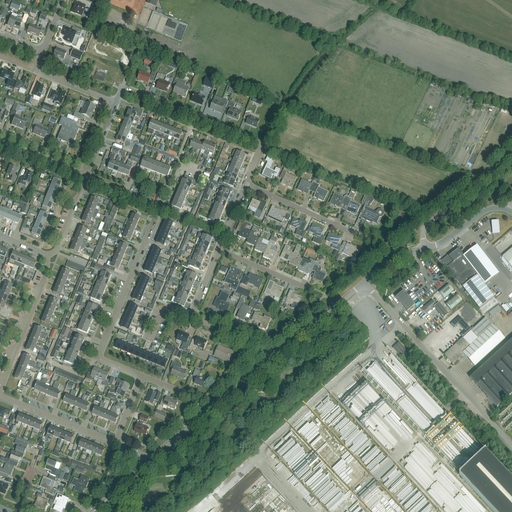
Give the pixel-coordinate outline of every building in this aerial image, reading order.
[(20,5),(12,1),(9,7),(18,11),(20,5)] [(75,14),(75,13),(82,16),(85,6),(76,2),(73,9),(71,12),(75,14)] [(88,14),(95,17),(99,7),(93,4),(88,14)] [(16,19),(13,27),(18,30),(22,21),(25,23),(28,16),(24,14),(23,18),(17,16),(16,19)] [(16,19),(10,16),(7,25),(13,27),(16,19)] [(27,33),(32,35),(36,27),(32,25),(34,21),(28,19),(26,25),(29,27),(27,33)] [(169,19),(167,26),(175,29),(177,24),(171,22),(172,20),(169,19)] [(41,29),(42,26),(40,25),(39,28),(36,27),(32,35),(38,37),(41,29)] [(75,35),(80,37),(82,31),(73,27),(71,30),(65,28),(62,34),(66,36),(65,40),(67,41),(67,42),(69,43),(69,42),(71,43),(75,35)] [(57,49),(54,55),(56,56),(55,56),(58,58),(58,57),(64,59),(66,53),(57,49)] [(80,61),(83,53),(73,49),(70,57),(80,61)] [(14,74),(11,73),(12,72),(8,70),(7,71),(3,69),(0,77),(8,81),(5,87),(12,90),(16,81),(12,80),(14,74)] [(153,81),(156,73),(152,71),(151,76),(141,72),(137,79),(138,80),(138,81),(140,82),(141,81),(148,84),(149,80),(153,81)] [(158,73),(154,81),(159,83),(156,88),(160,90),(160,89),(167,92),(170,84),(160,80),(162,75),(158,73)] [(29,85),(28,84),(29,81),(24,79),(22,82),(18,80),(15,88),(19,90),(20,88),(26,91),(29,85)] [(212,89),(215,81),(210,79),(207,87),(212,89)] [(173,85),(176,86),(173,93),(185,97),(189,89),(184,87),(185,84),(175,80),(173,85)] [(34,91),(33,95),(40,98),(41,95),(43,96),(45,92),(42,91),(43,87),(38,84),(35,91),(34,91)] [(61,104),(65,93),(58,90),(57,93),(55,93),(56,92),(52,90),(49,99),(54,101),(54,102),(56,102),(55,104),(56,106),(58,107),(60,106),(60,104),(61,104)] [(202,106),(205,98),(194,94),(191,101),(202,106)] [(92,112),(95,107),(87,103),(88,100),(82,98),(80,101),(85,103),(82,108),(92,112)] [(220,113),(223,107),(226,108),(228,102),(222,99),(220,104),(214,101),(210,109),(220,113)] [(12,109),(18,112),(20,106),(18,105),(19,103),(15,102),(12,109)] [(230,102),(226,110),(229,112),(227,116),(238,120),(241,112),(233,109),(235,104),(230,102)] [(48,113),(48,112),(49,112),(52,106),(44,103),(41,109),(48,113)] [(90,118),(92,112),(82,108),(80,114),(75,112),(73,116),(80,119),(82,115),(90,118)] [(135,119),(135,118),(136,116),(140,118),(143,112),(134,108),(133,112),(129,110),(126,115),(135,119)] [(5,114),(0,111),(0,123),(0,124),(2,119),(2,120),(3,118),(4,116),(7,117),(9,112),(6,110),(5,114)] [(249,116),(251,112),(247,110),(243,119),(247,120),(246,124),(256,128),(259,120),(249,116)] [(21,117),(15,115),(11,125),(17,127),(21,117)] [(126,115),(124,120),(132,124),(133,124),(134,121),(138,123),(139,120),(135,119),(135,118),(135,119),(126,115)] [(24,119),(21,117),(17,127),(23,130),(25,123),(29,124),(31,119),(25,116),(24,119)] [(61,117),(58,125),(62,126),(57,139),(72,145),(79,128),(71,125),(73,122),(61,117)] [(32,133),(38,136),(42,125),(39,124),(40,120),(35,118),(31,127),(35,128),(32,133)] [(147,133),(152,135),(154,130),(157,122),(152,120),(148,119),(146,123),(150,124),(147,133)] [(122,125),(130,129),(131,129),(132,126),(136,128),(137,125),(133,124),(132,124),(124,120),(122,125)] [(157,122),(154,130),(156,131),(155,136),(157,137),(162,124),(157,122)] [(167,126),(162,124),(157,137),(160,138),(162,139),(167,126)] [(42,125),(38,136),(44,138),(47,131),(50,132),(52,127),(49,125),(48,128),(43,126),(42,127),(43,125),(42,125)] [(130,129),(122,125),(120,131),(128,134),(130,131),(134,133),(135,131),(131,129),(130,129)] [(162,139),(167,141),(168,139),(172,128),(167,126),(162,139)] [(170,142),(172,143),(174,139),(177,130),(172,128),(168,139),(171,140),(170,142)] [(175,144),(177,145),(182,133),(177,130),(174,139),(177,140),(175,144)] [(133,136),(128,134),(120,131),(118,136),(126,139),(131,141),(132,138),(133,136)] [(126,139),(118,136),(116,141),(124,144),(126,141),(130,143),(131,141),(126,139)] [(192,152),(194,153),(198,141),(193,139),(189,147),(193,148),(192,152)] [(202,149),(204,143),(198,141),(194,153),(196,153),(197,150),(201,151),(202,149)] [(205,141),(204,143),(202,149),(205,151),(203,154),(206,155),(211,143),(205,141)] [(216,145),(211,143),(206,155),(208,156),(209,153),(213,154),(216,145)] [(132,154),(138,156),(142,148),(136,146),(132,154)] [(237,151),(234,157),(244,161),(246,155),(237,151)] [(116,162),(113,161),(115,155),(110,153),(108,160),(110,161),(107,168),(113,170),(116,162)] [(130,160),(138,164),(141,158),(132,154),(130,160)] [(144,158),(140,167),(146,169),(149,160),(150,158),(145,156),(144,158)] [(274,171),(269,169),(274,159),(268,156),(266,161),(268,162),(267,164),(261,175),(272,180),(274,176),(276,177),(280,170),(276,168),(274,171)] [(242,166),(244,161),(234,157),(233,159),(230,158),(229,160),(232,162),(242,166)] [(121,164),(118,163),(120,159),(117,158),(116,162),(113,170),(118,172),(121,164)] [(121,164),(118,172),(123,174),(126,166),(123,165),(125,160),(122,160),(121,164)] [(149,160),(146,169),(151,171),(155,162),(149,160)] [(128,162),(126,166),(123,174),(128,176),(132,166),(129,165),(130,162),(128,162)] [(155,162),(151,171),(157,173),(160,164),(155,162)] [(230,167),(239,171),(242,166),(232,162),(231,165),(228,163),(227,166),(230,167)] [(160,164),(157,173),(162,175),(165,166),(160,164)] [(17,168),(10,166),(6,174),(10,176),(8,180),(14,182),(16,176),(14,175),(17,168)] [(165,166),(162,175),(167,177),(171,168),(165,166)] [(230,167),(228,173),(237,176),(239,171),(230,167)] [(286,173),(287,169),(284,168),(279,178),(283,179),(281,183),(292,188),(297,178),(286,173)] [(20,178),(18,183),(24,186),(26,183),(29,184),(31,179),(33,179),(34,175),(27,172),(25,176),(24,176),(23,179),(20,178)] [(235,182),(237,176),(228,173),(227,175),(223,174),(222,176),(226,178),(235,182)] [(49,180),(52,181),(51,184),(59,187),(61,182),(55,179),(56,176),(52,174),(49,180)] [(183,179),(180,185),(190,188),(191,186),(193,187),(196,181),(185,176),(183,180),(183,179)] [(220,179),(218,183),(229,188),(230,186),(233,187),(235,182),(226,178),(225,181),(220,179)] [(463,182),(456,179),(454,183),(457,184),(456,186),(459,188),(460,185),(462,186),(463,182)] [(309,189),(313,191),(316,184),(313,182),(312,184),(302,180),(297,190),(307,194),(309,189)] [(209,182),(207,189),(209,190),(211,191),(213,187),(215,184),(209,182)] [(47,189),(49,190),(57,193),(59,187),(51,184),(48,183),(47,187),(48,187),(47,189)] [(316,184),(313,191),(316,192),(313,197),(323,202),(328,192),(318,187),(319,185),(316,184)] [(190,188),(180,185),(178,190),(187,194),(189,191),(191,192),(192,190),(189,189),(190,188)] [(217,193),(219,194),(229,198),(231,192),(223,189),(222,188),(220,192),(217,190),(217,193)] [(352,189),(348,197),(352,199),(353,200),(357,191),(352,189)] [(49,190),(47,195),(54,198),(57,193),(49,190)] [(185,199),(187,194),(178,190),(176,195),(185,199)] [(341,204),(344,206),(348,197),(345,196),(344,198),(334,193),(329,204),(339,208),(341,204)] [(215,195),(214,198),(217,199),(226,203),(229,198),(219,194),(218,197),(215,195)] [(52,204),(54,198),(47,195),(44,200),(52,204)] [(185,199),(176,195),(174,200),(183,204),(185,199)] [(361,213),(364,214),(362,218),(372,223),(372,222),(376,224),(380,217),(381,217),(384,215),(384,212),(382,210),(379,210),(376,212),(367,208),(367,207),(368,208),(370,205),(372,203),(373,200),(373,198),(369,196),(364,205),(361,213)] [(99,200),(91,197),(89,203),(97,206),(99,207),(100,205),(98,204),(99,200)] [(356,216),(360,206),(351,201),(352,199),(348,197),(344,206),(348,207),(346,211),(356,216)] [(50,209),(52,204),(44,200),(39,198),(37,202),(43,204),(41,209),(48,212),(49,209),(50,209)] [(215,204),(224,208),(226,203),(217,199),(216,202),(213,201),(212,203),(215,204)] [(262,212),(266,203),(261,201),(260,203),(253,199),(249,206),(257,209),(254,216),(262,220),(265,213),(262,212)] [(181,210),(183,204),(174,200),(171,206),(181,210)] [(95,210),(97,206),(89,203),(87,209),(94,212),(97,213),(98,211),(95,210)] [(224,208),(215,204),(213,210),(222,213),(224,208)] [(272,206),(268,216),(282,222),(284,219),(288,221),(291,216),(286,214),(287,213),(272,206)] [(2,217),(7,220),(10,212),(7,211),(9,208),(6,207),(2,217)] [(87,209),(84,215),(92,218),(95,219),(95,217),(97,213),(94,212),(87,209)] [(213,210),(211,215),(220,219),(222,213),(213,210)] [(12,222),(17,212),(14,211),(13,213),(10,212),(7,220),(12,222)] [(20,213),(17,212),(12,222),(18,224),(21,216),(18,215),(20,213)] [(39,215),(36,214),(35,216),(45,220),(48,215),(40,212),(39,215)] [(132,214),(130,220),(137,223),(140,217),(141,213),(138,212),(136,216),(132,214)] [(84,215),(82,221),(93,226),(94,223),(91,221),(92,218),(84,215)] [(220,219),(211,215),(209,220),(218,224),(220,219)] [(43,226),(45,220),(35,216),(34,219),(37,220),(36,222),(43,226)] [(174,227),(172,226),(173,223),(166,219),(163,225),(171,228),(171,229),(173,229),(174,227)] [(290,222),(288,225),(298,229),(296,235),(303,238),(306,232),(303,231),(307,223),(302,221),(301,223),(293,219),(292,223),(290,222)] [(137,223),(130,220),(127,226),(135,229),(137,223)] [(36,222),(33,228),(41,231),(43,226),(36,222)] [(251,232),(245,229),(246,225),(243,224),(239,232),(238,236),(247,240),(251,232)] [(126,228),(125,232),(133,235),(135,229),(127,226),(126,225),(125,227),(126,228)] [(168,235),(171,229),(171,228),(163,225),(160,232),(168,235)] [(311,228),(309,232),(314,234),(313,236),(315,237),(312,242),(321,246),(325,237),(321,235),(324,230),(313,225),(311,228)] [(39,237),(41,232),(41,231),(33,228),(31,227),(30,229),(33,230),(31,233),(39,237)] [(77,233),(85,236),(90,238),(91,235),(86,233),(87,230),(80,227),(77,233)] [(130,241),(133,235),(125,232),(123,231),(122,233),(124,234),(122,237),(130,241)] [(251,232),(247,240),(246,243),(256,247),(259,239),(253,236),(255,232),(251,231),(251,232)] [(160,232),(158,238),(166,241),(168,235),(160,232)] [(197,239),(201,240),(210,244),(212,238),(209,237),(210,234),(204,232),(202,237),(198,236),(197,239)] [(85,236),(77,233),(75,238),(83,242),(83,241),(87,243),(88,241),(84,239),(85,236)] [(339,251),(341,246),(338,244),(340,239),(329,234),(326,241),(333,244),(331,248),(339,251)] [(112,246),(115,238),(109,236),(106,244),(112,246)] [(80,247),(82,248),(83,246),(81,245),(83,242),(75,238),(72,244),(80,247)] [(158,238),(156,243),(164,246),(166,241),(158,238)] [(259,239),(256,247),(254,250),(264,254),(268,245),(261,243),(263,239),(260,238),(259,239)] [(201,240),(198,245),(208,249),(210,244),(201,240)] [(270,240),(268,245),(264,254),(263,256),(273,261),(276,252),(270,250),(271,246),(273,247),(273,246),(274,246),(276,242),(270,240)] [(125,252),(128,246),(120,243),(118,249),(125,252)] [(342,246),(338,254),(341,255),(342,253),(352,258),(353,255),(356,257),(356,258),(359,250),(356,249),(357,248),(347,243),(345,247),(342,246)] [(79,251),(80,247),(72,244),(70,250),(79,254),(80,252),(79,251)] [(176,253),(179,246),(176,245),(175,249),(172,248),(170,251),(176,253)] [(194,249),(196,251),(205,254),(208,249),(198,245),(197,248),(195,247),(194,249)] [(293,254),(290,262),(289,264),(298,268),(302,260),(296,257),(301,246),(297,245),(293,254)] [(454,251),(454,250),(453,251),(454,252),(448,256),(443,261),(463,286),(480,308),(494,298),(484,285),(496,275),(474,247),(477,245),(462,257),(461,256),(463,255),(458,248),(454,251)] [(290,262),(293,254),(287,251),(289,247),(286,246),(280,258),(290,262)] [(154,248),(152,253),(159,256),(159,257),(162,258),(163,255),(160,254),(162,251),(154,248)] [(511,248),(502,256),(511,268),(511,248)] [(115,255),(123,258),(125,252),(118,249),(115,255)] [(203,259),(205,254),(196,251),(194,256),(203,259)] [(18,254),(12,252),(11,256),(8,255),(5,261),(8,262),(6,266),(9,267),(10,263),(11,263),(12,261),(15,262),(18,254)] [(111,256),(114,257),(113,261),(121,264),(123,258),(115,255),(112,253),(111,256)] [(152,253),(149,259),(157,263),(159,257),(159,256),(152,253)] [(24,257),(18,254),(15,262),(14,265),(13,269),(15,269),(16,266),(17,266),(18,263),(21,264),(24,257)] [(201,265),(203,259),(194,256),(193,259),(189,257),(188,260),(190,260),(201,265)] [(24,265),(27,267),(30,259),(24,257),(21,264),(20,267),(18,271),(20,272),(22,268),(23,269),(24,265)] [(302,260),(298,268),(298,270),(307,274),(308,273),(311,274),(312,271),(316,262),(310,259),(309,261),(303,258),(302,260)] [(36,262),(30,259),(27,267),(25,270),(24,273),(26,274),(28,271),(28,270),(28,271),(29,268),(33,269),(36,262)] [(118,270),(121,264),(113,261),(109,259),(108,262),(112,263),(110,267),(107,265),(106,268),(114,271),(115,269),(118,270)] [(147,265),(154,268),(157,263),(149,259),(147,265)] [(187,264),(183,263),(182,266),(187,268),(188,266),(199,270),(201,265),(190,260),(189,263),(188,263),(187,264)] [(316,262),(312,271),(315,272),(312,278),(322,283),(326,274),(320,272),(321,268),(318,267),(319,263),(316,262)] [(154,268),(147,265),(144,271),(154,275),(155,273),(156,273),(157,270),(154,268)] [(238,282),(240,275),(237,274),(239,270),(231,267),(224,282),(231,285),(230,288),(236,291),(240,282),(238,282)] [(70,272),(63,269),(60,275),(68,278),(70,272)] [(184,276),(185,277),(195,281),(197,275),(195,274),(195,272),(188,269),(186,275),(185,274),(184,276)] [(111,275),(105,273),(102,272),(100,277),(109,281),(111,275)] [(159,274),(157,278),(165,281),(167,274),(165,273),(163,276),(159,274)] [(260,287),(263,280),(249,274),(248,277),(245,275),(241,284),(246,286),(248,283),(255,286),(255,285),(260,287)] [(60,275),(58,281),(65,284),(68,285),(69,282),(67,281),(68,278),(60,275)] [(140,281),(148,284),(147,285),(150,286),(151,284),(148,283),(150,279),(142,276),(140,281)] [(109,281),(100,277),(97,282),(107,286),(109,281)] [(183,282),(193,286),(195,281),(185,277),(184,280),(182,279),(181,282),(183,282)] [(162,286),(164,282),(156,279),(154,284),(159,286),(158,289),(160,290),(162,286)] [(58,281),(55,286),(63,290),(65,284),(58,281)] [(146,290),(147,285),(148,284),(140,281),(138,286),(146,290)] [(279,298),(283,288),(274,284),(274,283),(270,281),(264,294),(270,296),(270,294),(275,296),(274,299),(278,301),(279,298)] [(12,285),(5,282),(2,288),(10,291),(12,285)] [(97,282),(95,288),(104,292),(107,286),(97,282)] [(193,286),(183,282),(181,288),(190,291),(193,286)] [(439,293),(444,299),(454,290),(449,284),(439,293)] [(62,293),(63,290),(55,286),(53,292),(62,296),(63,294),(62,293)] [(146,290),(138,286),(135,293),(143,296),(145,298),(146,295),(144,294),(146,290)] [(2,288),(0,293),(8,297),(10,291),(2,288)] [(102,297),(104,292),(95,288),(93,293),(102,297)] [(176,292),(179,293),(188,297),(190,291),(181,288),(180,291),(177,289),(176,292)] [(243,290),(241,295),(248,298),(250,292),(243,290)] [(295,309),(297,304),(299,304),(302,297),(293,294),(294,292),(290,290),(287,298),(285,302),(292,305),(290,307),(295,309)] [(396,297),(408,311),(415,305),(403,291),(396,297)] [(217,298),(213,306),(221,310),(220,310),(226,313),(230,305),(225,303),(229,295),(221,292),(219,298),(217,298)] [(100,302),(102,297),(93,293),(92,296),(90,295),(89,297),(100,302)] [(143,296),(135,293),(132,299),(140,303),(143,296)] [(188,297),(179,293),(177,298),(186,302),(188,297)] [(446,304),(451,310),(462,300),(457,294),(446,304)] [(51,298),(48,304),(56,307),(57,308),(59,305),(57,305),(58,301),(51,298)] [(184,307),(186,302),(177,298),(175,304),(184,307)] [(240,300),(236,309),(240,310),(236,317),(244,321),(250,307),(243,304),(244,302),(245,300),(241,298),(240,300)] [(437,305),(433,300),(421,310),(425,314),(437,305)] [(86,309),(96,313),(98,307),(92,305),(89,303),(87,306),(85,305),(84,308),(86,309)] [(56,307),(48,304),(46,310),(54,313),(56,307)] [(138,307),(131,304),(128,310),(136,313),(138,307)] [(490,313),(494,317),(503,309),(499,305),(490,313)] [(94,318),(96,313),(86,309),(85,311),(83,310),(82,313),(84,314),(94,318)] [(52,316),(54,313),(46,310),(44,316),(51,319),(53,320),(54,317),(52,316)] [(134,317),(136,313),(128,310),(126,316),(133,319),(135,320),(136,317),(134,317)] [(271,319),(265,316),(264,318),(258,315),(258,314),(255,313),(252,320),(255,322),(255,321),(261,323),(260,327),(266,330),(271,319)] [(475,366),(505,339),(486,317),(474,328),(460,313),(449,322),(463,337),(444,354),(453,364),(464,354),(475,366)] [(91,323),(94,318),(84,314),(83,317),(81,316),(80,318),(82,319),(91,323)] [(51,319),(44,316),(41,322),(51,326),(52,323),(50,322),(51,319)] [(133,319),(126,316),(123,321),(131,325),(133,319)] [(82,319),(80,325),(89,328),(91,323),(82,319)] [(128,331),(131,332),(132,330),(129,328),(131,325),(123,321),(121,327),(128,331)] [(87,334),(89,328),(80,325),(79,327),(76,326),(75,329),(78,330),(77,330),(87,334)] [(43,334),(41,334),(42,329),(36,326),(33,332),(46,338),(47,335),(43,334)] [(61,335),(67,338),(70,330),(64,327),(61,335)] [(45,340),(46,338),(33,332),(31,338),(37,341),(39,337),(41,338),(45,340)] [(180,332),(177,339),(183,342),(181,349),(180,349),(186,352),(190,344),(186,342),(189,336),(180,332)] [(71,339),(73,340),(83,344),(85,339),(75,335),(74,338),(72,337),(71,339)] [(31,338),(28,345),(41,350),(42,347),(38,345),(38,346),(36,345),(37,341),(31,338)] [(206,342),(197,338),(196,341),(193,340),(189,347),(195,350),(197,346),(203,349),(206,342)] [(511,338),(470,377),(497,407),(511,393),(511,338)] [(73,340),(71,345),(80,349),(83,344),(73,340)] [(121,350),(124,342),(125,343),(125,341),(122,340),(122,341),(118,340),(115,348),(121,350)] [(121,350),(127,353),(131,345),(132,344),(128,343),(128,344),(125,343),(124,342),(121,350)] [(408,351),(399,342),(393,348),(401,357),(408,351)] [(78,355),(80,349),(71,345),(69,351),(78,355)] [(134,346),(131,345),(127,353),(133,355),(137,347),(137,348),(138,347),(135,345),(134,346)] [(216,353),(218,354),(217,357),(229,362),(233,352),(219,346),(216,353)] [(137,348),(137,347),(133,355),(140,358),(143,350),(144,350),(144,349),(141,348),(140,349),(137,348)] [(144,350),(143,350),(140,358),(146,360),(149,352),(150,353),(150,352),(147,350),(146,351),(144,350)] [(78,355),(69,351),(67,356),(76,360),(78,355)] [(152,363),(155,355),(156,355),(156,354),(153,353),(153,354),(150,353),(149,352),(146,360),(152,363)] [(22,361),(35,366),(36,364),(29,361),(31,357),(24,355),(22,361)] [(156,355),(155,355),(152,363),(158,365),(162,357),(162,358),(163,357),(159,355),(159,356),(156,355)] [(64,361),(74,365),(76,360),(67,356),(66,359),(63,358),(61,361),(64,362),(64,361)] [(162,357),(158,365),(164,368),(168,360),(168,361),(169,359),(165,358),(165,359),(162,358),(162,357)] [(34,368),(35,366),(22,361),(20,366),(26,369),(28,365),(30,366),(29,366),(34,368)] [(186,372),(180,369),(181,366),(172,362),(170,367),(173,369),(171,374),(183,379),(183,378),(184,379),(185,379),(186,376),(186,375),(185,374),(186,372)] [(24,373),(26,369),(20,366),(17,372),(30,377),(31,375),(27,373),(26,374),(24,373)] [(98,379),(98,378),(101,370),(94,367),(91,375),(87,374),(85,378),(91,381),(93,377),(98,379)] [(195,369),(192,376),(197,378),(194,384),(203,387),(206,380),(199,377),(201,371),(195,369)] [(37,383),(34,390),(40,392),(45,379),(46,376),(47,375),(48,372),(42,370),(41,373),(43,374),(41,378),(43,378),(41,383),(42,383),(41,385),(37,383)] [(106,381),(105,381),(108,373),(101,370),(98,378),(98,379),(102,381),(101,385),(104,386),(106,381)] [(27,385),(31,387),(34,379),(30,378),(30,377),(17,372),(15,378),(21,381),(23,378),(24,379),(25,378),(29,380),(27,385)] [(45,379),(40,392),(46,395),(49,388),(48,388),(49,385),(46,384),(48,380),(49,376),(47,375),(46,376),(45,379)] [(121,381),(117,379),(116,382),(120,383),(118,388),(126,391),(129,385),(121,381)] [(57,384),(55,383),(53,388),(54,388),(53,390),(49,388),(46,395),(51,397),(57,384)] [(59,385),(57,384),(51,397),(58,399),(60,393),(56,391),(57,389),(58,389),(59,385)] [(124,398),(126,391),(118,388),(116,392),(112,390),(110,389),(107,395),(115,398),(117,395),(124,398)] [(70,397),(66,395),(63,402),(69,404),(74,391),(72,390),(70,395),(71,395),(70,397)] [(69,404),(75,407),(77,400),(73,398),(74,396),(75,397),(77,392),(74,391),(69,404)] [(148,395),(149,395),(146,402),(152,404),(154,400),(158,401),(161,394),(156,392),(156,393),(150,391),(148,395)] [(82,402),(77,400),(75,407),(80,409),(86,396),(84,395),(82,400),(83,400),(82,402)] [(88,397),(86,396),(80,409),(87,412),(89,405),(85,403),(86,401),(87,402),(88,397)] [(169,399),(169,398),(166,397),(165,399),(162,398),(159,406),(162,407),(163,405),(174,410),(177,402),(169,399)] [(92,414),(98,416),(103,403),(101,402),(99,407),(100,407),(99,409),(95,407),(92,414)] [(104,409),(106,404),(103,403),(98,416),(103,419),(106,412),(102,410),(103,408),(104,409)] [(9,416),(11,412),(0,407),(0,417),(3,419),(5,414),(9,416)] [(111,414),(106,412),(103,419),(109,421),(115,408),(113,407),(111,412),(111,414)] [(115,424),(118,417),(114,415),(115,413),(115,414),(117,409),(115,408),(109,421),(115,424)] [(154,417),(164,421),(167,414),(157,410),(154,417)] [(18,422),(22,424),(25,416),(19,414),(15,424),(17,425),(18,422)] [(149,418),(142,415),(139,421),(140,422),(139,424),(137,424),(134,431),(138,433),(138,432),(146,435),(148,428),(142,426),(143,423),(146,424),(148,419),(149,418)] [(22,424),(28,426),(31,419),(25,416),(22,424)] [(28,426),(34,429),(37,421),(31,419),(28,426)] [(43,423),(37,421),(34,429),(40,431),(41,428),(43,423)] [(0,431),(7,434),(9,430),(0,426),(0,431)] [(50,435),(53,437),(56,429),(50,426),(46,437),(49,438),(50,435)] [(432,432),(438,439),(444,434),(437,427),(432,432)] [(59,439),(62,431),(56,429),(53,437),(59,439)] [(65,441),(68,434),(62,431),(59,439),(57,445),(59,446),(61,440),(65,441)] [(65,441),(64,443),(66,444),(67,442),(71,444),(74,436),(68,434),(65,441)] [(78,447),(84,449),(87,442),(81,439),(78,447)] [(12,450),(10,453),(22,458),(28,445),(16,440),(14,444),(18,445),(15,451),(12,450)] [(283,441),(275,447),(287,463),(299,454),(298,454),(300,453),(300,452),(305,449),(301,444),(298,447),(294,441),(287,446),(283,441)] [(90,452),(93,444),(87,442),(84,449),(83,452),(86,453),(86,450),(90,452)] [(93,444),(90,452),(88,455),(90,455),(92,453),(95,454),(96,454),(99,447),(93,444)] [(102,457),(105,449),(99,447),(96,454),(95,454),(95,456),(97,457),(98,455),(102,457)] [(485,450),(459,475),(493,511),(511,511),(511,478),(487,452),(485,450)] [(22,458),(10,453),(10,454),(12,454),(9,460),(2,457),(0,461),(4,462),(16,467),(20,458),(22,459),(22,458)] [(49,459),(45,469),(51,471),(50,474),(55,476),(59,478),(62,472),(61,471),(58,470),(54,469),(55,468),(57,462),(49,459)] [(16,467),(4,462),(6,463),(3,469),(0,467),(0,474),(3,476),(4,474),(10,476),(14,467),(16,467)] [(75,471),(82,474),(85,469),(78,466),(75,471)] [(77,486),(75,490),(82,493),(85,487),(86,488),(90,479),(81,476),(79,482),(74,479),(72,484),(77,486)] [(44,477),(40,487),(46,489),(45,492),(55,496),(57,489),(54,488),(54,489),(53,488),(49,487),(50,486),(52,480),(48,479),(44,477)] [(0,491),(5,493),(8,486),(0,482),(0,491)] [(37,493),(36,496),(38,497),(34,506),(41,509),(42,507),(45,509),(48,501),(41,498),(42,495),(37,493)] [(58,494),(55,500),(58,501),(54,509),(54,510),(54,511),(55,511),(54,511),(56,511),(57,511),(58,511),(60,511),(61,511),(64,507),(65,507),(69,499),(58,494)] [(355,501),(343,511),(368,511),(358,501),(355,501)] [(200,511),(206,508),(201,502),(190,511),(200,511)]
